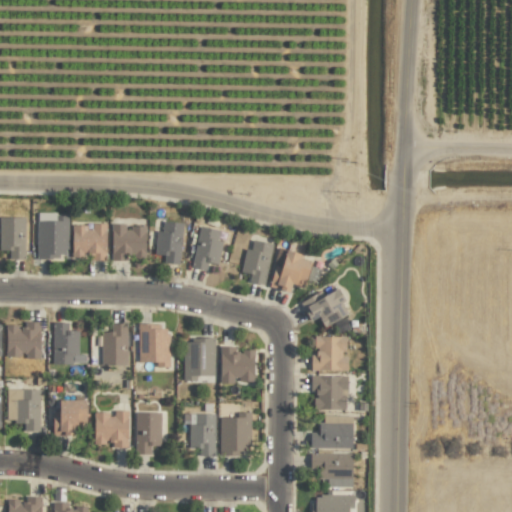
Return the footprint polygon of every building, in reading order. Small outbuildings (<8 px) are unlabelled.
[(0,250),(8,250),(8,259),(24,259),(24,217),(0,216),(0,250)] [(36,220),(36,258),(67,257),(67,216),(54,216),(54,220),(36,220)] [(163,263),(179,264),(181,222),(162,221),(162,231),(155,231),(154,255),(163,255),(163,263)] [(104,259),(105,223),(91,223),(91,226),(71,226),(70,258),(104,259)] [(110,261),(125,261),(125,257),(145,257),(144,227),(124,227),(124,223),(110,224),(110,261)] [(221,240),(217,239),(219,229),(198,225),(190,267),(205,270),(206,262),(217,264),(221,240)] [(240,272),(249,274),(247,281),(262,285),(272,244),(248,238),(240,272)] [(268,287),(288,292),(290,284),(303,287),(309,261),(299,259),(300,254),(285,250),(281,267),(274,265),(268,287)] [(349,313),(335,288),(324,295),(321,290),(298,302),(309,321),(317,316),(323,327),(349,313)] [(39,321),(21,321),(21,325),(5,325),(5,357),(23,357),(23,358),(39,359),(39,321)] [(51,363),(77,364),(77,330),(67,330),(68,322),(52,322),(51,363)] [(100,332),(101,365),(126,365),(125,323),(110,323),(110,331),(100,332)] [(167,367),(167,323),(137,323),(137,331),(138,331),(138,362),(156,362),(156,367),(167,367)] [(346,370),(346,354),(345,354),(344,336),(314,336),(314,353),(309,353),(310,370),(346,370)] [(196,376),(213,375),(213,338),(182,339),(182,381),(196,380),(196,376)] [(218,383),(233,383),(233,380),(252,381),(253,350),(235,350),(236,345),(219,345),(218,383)] [(346,376),(312,375),(311,410),(343,410),(343,389),(346,389),(346,376)] [(5,422),(23,422),(22,431),(38,431),(39,389),(6,389),(5,422)] [(85,400),(58,399),(58,411),(52,411),(51,435),(71,435),(71,426),(85,426),(85,400)] [(126,448),(127,411),(111,410),(111,412),(93,412),(93,444),(111,444),(111,447),(126,448)] [(160,446),(159,411),(132,411),(133,454),(149,454),(149,446),(160,446)] [(248,412),(234,412),(234,417),(218,417),(219,456),(249,455),(248,412)] [(188,448),(197,448),(198,456),(214,455),(213,413),(187,413),(188,448)] [(308,432),(308,448),(351,449),(351,416),(322,416),(322,423),(316,422),(316,432),(308,432)] [(351,454),(308,452),(308,469),(318,469),(317,479),(326,479),(326,487),(350,487),(351,454)] [(40,511),(40,496),(23,495),(22,500),(6,499),(6,511),(40,511)] [(51,511),(85,511),(86,506),(70,506),(70,503),(52,503),(51,511)]
